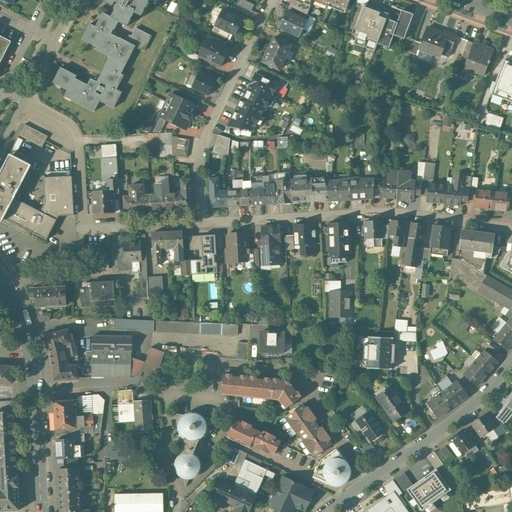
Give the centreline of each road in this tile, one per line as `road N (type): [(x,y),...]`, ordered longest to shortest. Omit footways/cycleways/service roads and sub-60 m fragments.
road 1 (residential): [(511,226),(397,212),(202,222)]
road 2 (residential): [(328,511),(467,408),(511,359)]
road 3 (residential): [(271,0),(205,135),(202,222)]
road 4 (secondary): [(32,358),(41,511)]
